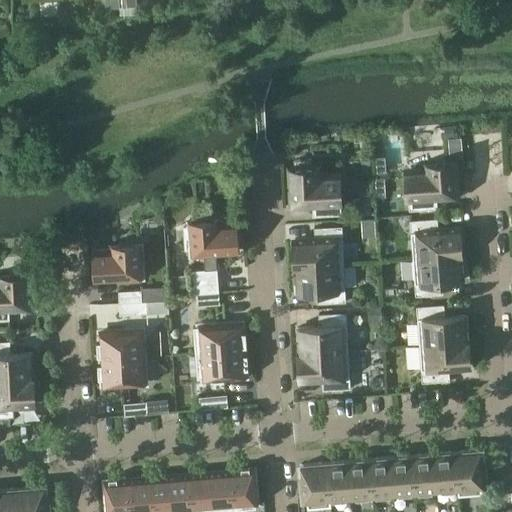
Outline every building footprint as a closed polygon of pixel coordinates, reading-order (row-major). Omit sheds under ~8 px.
[(446,138),(454,137),(453,125),(445,126),(446,138)] [(461,137),(449,138),(450,157),(462,156),(461,137)] [(292,205),(312,204),(313,216),(341,214),(339,175),(318,176),(317,166),(312,167),(312,158),(295,159),(295,167),(290,168),(291,186),(288,186),(288,195),(292,195),(292,205)] [(406,171),(409,210),(438,208),(437,196),(457,194),(456,184),(459,184),(459,175),(456,176),(454,162),(445,163),(445,161),(436,162),(436,164),(427,164),(427,169),(406,171)] [(383,179),(374,179),(375,196),(384,195),(383,179)] [(370,200),(358,201),(359,214),(371,214),(370,200)] [(190,226),(183,227),(185,250),(192,249),(193,253),(204,253),(205,269),(217,268),(216,252),(238,250),(237,244),(239,244),(238,229),(236,229),(236,223),(217,225),(217,220),(211,220),(211,218),(196,219),(196,221),(190,222),(190,226)] [(410,220),(413,258),(461,254),(461,249),(463,249),(462,240),(460,240),(459,228),(439,230),(438,218),(410,220)] [(295,266),(344,263),(342,225),(314,227),(315,239),(294,240),(294,252),(293,252),(293,261),(295,261),(295,266)] [(96,278),(141,276),(140,244),(133,245),(133,242),(119,243),(119,245),(113,246),(113,250),(95,251),(95,258),(93,258),(94,272),(96,272),(96,278)] [(462,259),(461,254),(413,258),(416,296),(443,293),(443,282),(463,280),(463,268),(464,268),(463,259),(462,259)] [(318,303),(346,301),(344,263),(295,266),(295,271),(294,271),(294,280),(296,280),(296,292),(317,291),(318,303)] [(205,269),(189,270),(191,294),(196,293),(219,291),(217,268),(205,269)] [(28,287),(28,274),(18,274),(18,273),(9,273),(9,275),(0,275),(1,280),(0,280),(0,319),(10,319),(9,307),(29,306),(29,296),(32,296),(31,287),(28,287)] [(141,289),(118,290),(119,302),(150,301),(149,287),(141,288),(141,289)] [(219,291),(196,293),(197,305),(220,303),(219,291)] [(150,301),(119,302),(120,314),(143,313),(169,312),(169,300),(150,301)] [(416,306),(419,344),(468,340),(468,335),(469,335),(468,326),(467,326),(466,314),(445,316),(444,304),(416,306)] [(369,307),(370,322),(381,321),(380,306),(369,307)] [(299,352),(348,350),(346,312),(318,313),(319,325),(298,326),(299,339),(297,339),(298,348),(299,348),(299,352)] [(243,323),(216,325),(216,321),(198,322),(198,326),(193,326),(195,352),(245,348),(245,345),(247,344),(246,330),(244,330),(243,323)] [(100,358),(145,356),(144,329),(143,326),(126,327),(126,330),(99,332),(99,339),(97,340),(98,354),(100,354),(100,358)] [(0,378),(33,377),(33,372),(34,372),(34,363),(32,363),(32,351),(11,352),(10,340),(0,340),(0,378)] [(468,345),(468,340),(419,344),(422,382),(450,380),(449,368),(470,366),(469,354),(471,354),(470,345),(468,345)] [(245,352),(245,348),(195,352),(197,378),(247,375),(247,367),(249,367),(248,352),(245,352)] [(348,350),(299,352),(300,357),(298,357),(299,366),(300,366),(301,379),(322,377),(322,389),(350,388),(348,350)] [(101,384),(147,382),(145,356),(100,358),(100,362),(98,362),(99,376),(101,376),(101,384)] [(33,377),(0,378),(0,424),(10,424),(10,416),(14,416),(13,404),(34,403),(34,391),(35,391),(35,382),(33,382),(33,377)] [(199,396),(200,409),(228,406),(227,394),(199,396)] [(125,415),(148,413),(147,401),(124,402),(125,415)] [(455,451),(459,495),(482,493),(481,481),(487,481),(486,466),(480,467),(478,449),(455,451)] [(437,489),(458,487),(458,495),(459,495),(455,451),(434,452),(437,489)] [(437,489),(434,452),(413,454),(416,491),(437,489)] [(416,491),(413,454),(391,456),(394,493),(416,491)] [(394,493),(391,456),(369,458),(373,495),(394,493)] [(373,495),(369,458),(348,460),(351,496),(373,495)] [(348,460),(326,461),(330,498),(331,498),(351,496),(348,460)] [(330,506),(326,461),(304,463),(305,482),(299,482),(300,496),(306,496),(307,508),(330,506)] [(256,508),(253,468),(230,469),(234,510),(256,508)] [(234,510),(230,469),(210,471),(213,511),(234,510)] [(210,471),(190,473),(192,511),(205,511),(213,511),(210,471)] [(192,511),(190,473),(169,474),(172,511),(192,511)] [(172,511),(169,474),(149,476),(151,511),(172,511)] [(151,511),(149,476),(129,478),(131,511),(151,511)] [(131,511),(129,478),(106,480),(108,511),(131,511)] [(19,487),(21,511),(50,511),(50,503),(43,503),(42,485),(19,487)] [(21,511),(19,487),(0,488),(0,511),(21,511)]
